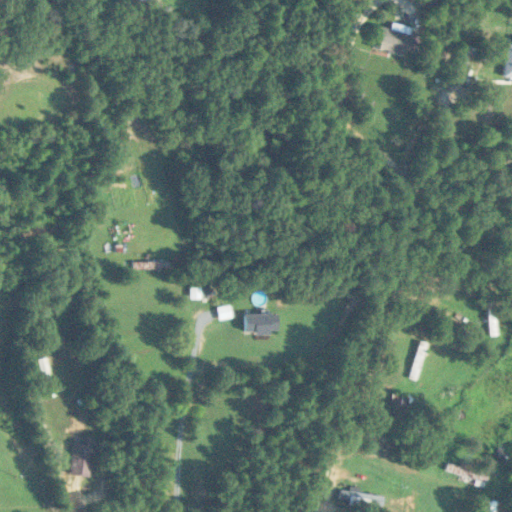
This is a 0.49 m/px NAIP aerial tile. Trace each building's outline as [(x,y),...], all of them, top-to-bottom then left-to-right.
[(371,47),(403,55),(408,34),(377,26),(371,47)] [(511,77),(511,43),(506,43),(501,76),(511,77)] [(497,335),(496,295),(489,295),(490,336),(497,335)] [(245,314),(245,335),(278,335),(278,314),(245,314)] [(428,345),(421,342),(408,378),(415,381),(428,345)] [(94,440),(73,440),(73,476),(94,476),(94,440)] [(340,503),(384,507),(385,496),(341,491),(340,503)]
